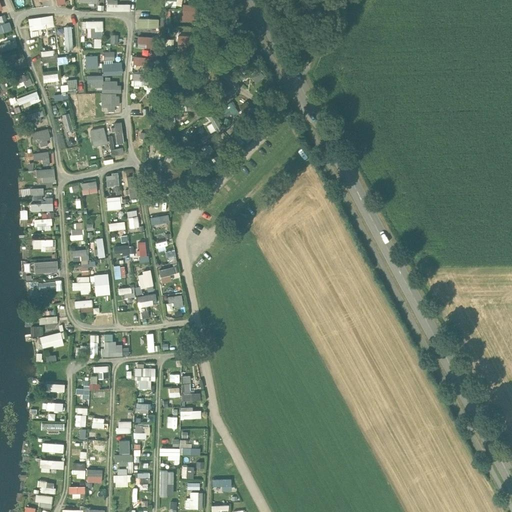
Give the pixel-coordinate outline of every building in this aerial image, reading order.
[(105,0),(105,9),(129,9),(130,2),(116,2),(116,0),(105,0)] [(158,17),(149,17),(149,11),(138,10),(137,26),(158,26),(158,17)] [(0,30),(10,28),(6,13),(0,14),(0,30)] [(54,32),(65,31),(64,18),(53,19),(52,14),(28,16),(30,35),(38,34),(38,28),(54,26),(54,32)] [(103,36),(103,19),(82,19),(82,31),(90,31),(90,36),(103,36)] [(0,38),(0,50),(18,44),(14,33),(0,38)] [(137,34),(137,46),(149,46),(149,34),(137,34)] [(74,43),(58,44),(58,53),(75,53),(74,43)] [(103,58),(114,59),(114,50),(104,49),(103,58)] [(85,66),(97,66),(97,53),(85,53),(85,66)] [(132,54),(132,63),(145,63),(145,54),(132,54)] [(102,73),(121,72),(121,60),(102,61),(102,73)] [(14,76),(16,87),(32,83),(29,73),(14,76)] [(87,86),(102,85),(102,73),(86,74),(87,86)] [(67,83),(60,83),(61,90),(77,89),(76,77),(67,77),(67,83)] [(119,90),(119,78),(102,78),(102,90),(119,90)] [(20,107),(40,102),(38,91),(17,96),(20,107)] [(101,92),(100,104),(107,105),(107,110),(114,110),(114,103),(119,103),(120,92),(101,92)] [(92,104),(92,93),(83,93),(84,104),(92,104)] [(24,122),(45,120),(44,111),(23,113),(24,122)] [(70,111),(63,112),(64,129),(72,129),(70,111)] [(203,118),(209,130),(220,124),(214,112),(203,118)] [(114,120),(115,141),(123,140),(121,119),(114,120)] [(104,125),(90,127),(92,144),(107,142),(104,125)] [(39,141),(40,146),(51,143),(46,127),(31,132),(34,143),(39,141)] [(106,135),(111,146),(114,144),(110,134),(106,135)] [(33,159),(42,158),(43,164),(49,164),(48,151),(33,152),(33,159)] [(36,176),(42,176),(42,181),(55,180),(54,167),(35,168),(36,176)] [(127,170),(128,196),(136,195),(134,169),(127,170)] [(105,172),(106,185),(119,184),(118,172),(105,172)] [(96,179),(80,180),(81,192),(97,191),(96,179)] [(121,194),(106,195),(107,208),(121,207),(121,194)] [(45,196),(45,202),(30,203),(31,210),(53,209),(52,196),(45,196)] [(168,212),(150,214),(151,222),(169,220),(168,212)] [(128,215),(129,227),(139,225),(138,214),(128,215)] [(52,229),(51,217),(35,218),(35,229),(52,229)] [(108,221),(108,228),(125,227),(124,219),(108,221)] [(71,221),(72,238),(83,238),(83,221),(71,221)] [(97,256),(104,255),(103,236),(96,236),(97,256)] [(41,250),(56,250),(56,238),(32,238),(32,247),(41,247),(41,250)] [(136,240),(138,260),(147,259),(145,239),(136,240)] [(113,244),(114,252),(133,251),(133,243),(113,244)] [(88,258),(88,247),(72,248),(72,259),(88,258)] [(58,271),(57,259),(29,260),(30,272),(58,271)] [(166,263),(167,266),(158,268),(161,282),(172,279),(170,272),(179,270),(177,261),(166,263)] [(115,277),(125,275),(124,263),(113,264),(115,277)] [(147,284),(148,290),(154,289),(150,267),(142,269),(142,272),(136,273),(139,286),(147,284)] [(108,272),(93,272),(94,293),(109,293),(108,272)] [(30,289),(56,288),(56,280),(30,282),(30,289)] [(72,280),(72,288),(81,288),(81,292),(91,292),(90,280),(72,280)] [(131,285),(131,291),(125,292),(125,295),(135,295),(134,285),(131,285)] [(136,294),(138,306),(153,303),(152,298),(156,298),(155,291),(136,294)] [(167,294),(168,301),(173,300),(174,306),(182,306),(182,293),(167,294)] [(81,305),(81,310),(93,310),(92,298),(74,298),(75,306),(81,305)] [(141,317),(148,316),(147,305),(140,306),(141,317)] [(112,317),(107,317),(107,312),(97,312),(97,324),(112,324),(112,317)] [(149,352),(149,341),(154,340),(154,331),(138,332),(139,352),(149,352)] [(42,347),(62,344),(61,332),(40,334),(42,347)] [(100,347),(100,354),(128,354),(128,347),(122,347),(122,341),(112,341),(112,332),(104,332),(103,347),(100,347)] [(89,352),(89,333),(80,334),(81,352),(89,352)] [(93,364),(93,370),(98,370),(98,377),(109,376),(108,364),(93,364)] [(155,366),(134,366),(134,377),(138,378),(138,386),(150,386),(150,379),(155,379),(155,366)] [(179,381),(179,367),(167,367),(167,381),(179,381)] [(89,388),(100,387),(100,382),(97,382),(97,374),(90,374),(90,379),(83,379),(83,387),(75,387),(76,393),(82,392),(82,398),(89,397),(89,388)] [(190,374),(181,374),(181,391),(190,391),(190,374)] [(117,378),(117,386),(128,386),(128,392),(135,392),(135,378),(117,378)] [(58,382),(45,380),(43,390),(57,393),(58,382)] [(169,396),(180,396),(180,386),(169,386),(169,396)] [(46,401),(46,410),(63,409),(63,401),(46,401)] [(135,401),(134,411),(149,411),(149,401),(135,401)] [(180,417),(200,417),(201,409),(180,409),(180,417)] [(86,425),(86,413),(75,413),(75,425),(86,425)] [(108,421),(103,421),(103,416),(91,416),(91,427),(107,427),(108,421)] [(131,431),(131,419),(117,419),(117,431),(131,431)] [(134,436),(143,437),(143,422),(134,422),(134,436)] [(119,451),(129,451),(129,438),(118,438),(119,451)] [(41,451),(63,451),(64,442),(41,441),(41,451)] [(159,446),(159,454),(167,454),(167,459),(179,459),(179,446),(159,446)] [(99,461),(99,456),(106,456),(106,449),(87,449),(87,461),(99,461)] [(131,452),(116,452),(116,463),(132,463),(131,452)] [(40,467),(64,467),(64,459),(40,459),(40,467)] [(85,477),(85,462),(72,462),(72,472),(77,472),(77,477),(85,477)] [(182,476),(193,477),(194,465),(182,464),(182,476)] [(86,480),(101,481),(102,467),(86,467),(86,480)] [(160,494),(173,494),(173,469),(160,469),(160,494)] [(134,482),(140,482),(140,487),(148,487),(148,470),(134,471),(134,482)] [(114,485),(129,485),(129,472),(114,472),(114,485)] [(222,484),(222,490),(232,489),(231,477),(212,478),(212,484),(222,484)] [(41,491),(54,492),(55,481),(37,480),(37,485),(41,486),(41,491)] [(189,507),(202,507),(202,490),(190,490),(189,507)] [(51,507),(53,496),(36,493),(34,500),(41,501),(40,505),(51,507)]
